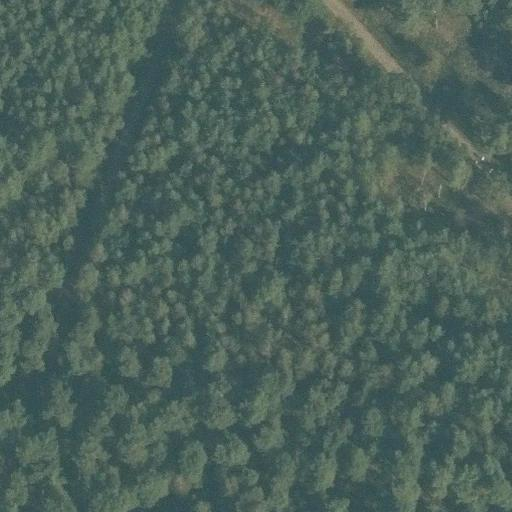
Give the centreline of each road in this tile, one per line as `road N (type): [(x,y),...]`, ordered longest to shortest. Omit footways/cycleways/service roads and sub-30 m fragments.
road 1 (track): [(181,0),(0,490)]
road 2 (track): [(511,224),(306,0)]
